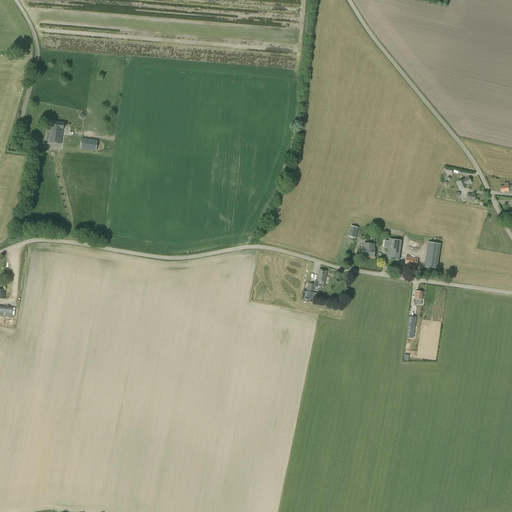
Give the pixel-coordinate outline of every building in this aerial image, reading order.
[(67,129),(67,124),(51,122),(50,126),(51,126),(49,142),(60,144),(62,129),(67,129)] [(98,141),(82,138),(80,149),(96,151),(98,141)] [(460,190),(466,187),(466,186),(471,183),(468,177),(463,179),(463,180),(457,182),(460,190)] [(511,185),(507,186),(500,186),(500,192),(508,191),(508,194),(511,193),(511,185)] [(398,261),(401,240),(389,239),(386,259),(398,261)] [(374,249),(374,244),(364,243),(363,247),(362,247),(361,256),(374,257),(375,249),(374,249)] [(416,266),(418,259),(406,257),(405,264),(416,266)] [(324,283),(327,271),(319,269),(316,281),(324,283)] [(422,300),(423,292),(415,291),(414,299),(422,300)] [(408,316),(406,332),(414,333),(415,317),(408,316)]
